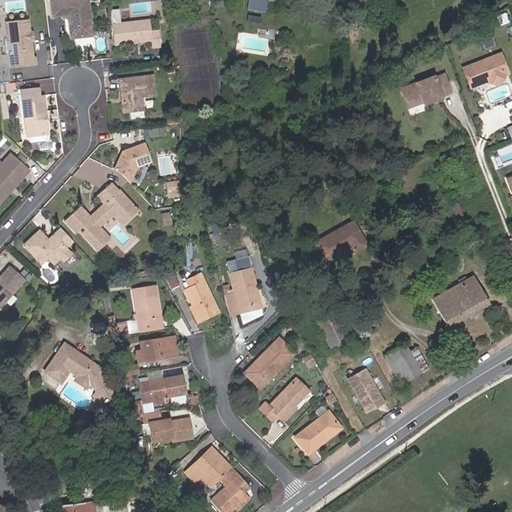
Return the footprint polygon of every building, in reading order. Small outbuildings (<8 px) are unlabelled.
[(8,10),(27,9),(26,0),(25,0),(8,1),(8,10)] [(55,0),(51,1),(53,15),(68,13),(71,37),(92,35),(87,0),(55,0)] [(249,0),(248,9),(267,10),(267,0),(249,0)] [(29,31),(28,18),(6,21),(8,35),(11,38),(12,51),(10,53),(11,67),(36,64),(35,55),(32,56),(30,40),(27,37),(27,34),(29,31)] [(149,19),(112,23),(115,44),(132,42),(134,40),(137,39),(139,41),(151,40),(152,46),(160,45),(158,30),(151,31),(149,19)] [(462,67),(470,90),(487,83),(495,87),(503,84),(506,76),(511,74),(502,52),(462,67)] [(407,110),(423,104),(424,107),(444,99),(443,97),(452,93),(445,72),(399,88),(407,110)] [(151,74),(119,79),(122,98),(125,98),(125,101),(123,101),(124,111),(138,109),(142,109),(143,108),(141,96),(154,93),(151,74)] [(34,87),(14,89),(18,116),(20,116),(23,137),(26,137),(31,136),(41,135),(44,134),(43,123),(40,121),(40,118),(42,116),(39,94),(35,95),(34,87)] [(138,109),(129,111),(131,118),(143,116),(142,109),(138,109)] [(123,152),(114,170),(121,174),(130,183),(137,168),(152,162),(146,144),(123,152)] [(9,154),(0,164),(0,196),(4,193),(3,189),(12,180),(15,180),(20,175),(22,176),(27,170),(9,154)] [(166,181),(168,198),(180,197),(178,180),(166,181)] [(96,197),(103,204),(118,189),(111,182),(96,197)] [(80,206),(69,216),(71,218),(66,223),(75,233),(77,231),(97,252),(111,238),(100,227),(113,214),(123,226),(138,211),(118,189),(103,204),(96,211),(97,213),(92,218),(90,216),(80,206)] [(172,225),(170,213),(160,214),(162,226),(172,225)] [(321,263),(348,248),(351,253),(363,246),(351,222),(311,244),(321,263)] [(72,242),(60,229),(47,240),(38,231),(23,244),(38,262),(41,262),(47,257),(53,263),(60,258),(62,261),(69,255),(64,249),(72,242)] [(230,274),(251,269),(250,259),(227,263),(230,274)] [(10,266),(0,277),(0,301),(3,304),(25,280),(10,266)] [(235,293),(225,296),(230,316),(240,313),(240,309),(257,305),(254,290),(257,290),(251,269),(230,274),(235,293)] [(173,272),(167,275),(172,286),(178,284),(173,272)] [(186,290),(194,307),(196,306),(202,321),(219,313),(201,274),(188,281),(191,288),(186,290)] [(447,326),(489,303),(474,276),(432,300),(447,326)] [(132,290),(139,331),(161,328),(154,286),(132,290)] [(261,307),(257,290),(254,290),(257,305),(240,309),(240,313),(261,307)] [(196,306),(194,307),(192,308),(198,322),(202,321),(196,306)] [(346,333),(341,325),(334,313),(316,325),(331,350),(349,339),(346,333)] [(350,339),(353,345),(381,329),(375,318),(364,324),(364,323),(346,333),(349,339),(350,339)] [(124,325),(115,326),(117,335),(126,334),(124,325)] [(92,342),(106,339),(105,333),(91,335),(92,342)] [(136,362),(167,358),(165,344),(173,343),(172,337),(138,343),(140,351),(134,352),(136,362)] [(253,369),(251,367),(245,373),(259,388),(266,381),(264,380),(273,371),(274,373),(293,353),(279,339),(265,353),(267,356),(253,369)] [(165,344),(167,358),(175,356),(173,343),(165,344)] [(420,374),(403,343),(382,354),(399,385),(420,374)] [(63,346),(49,365),(44,372),(59,382),(62,377),(67,371),(88,386),(99,371),(81,359),(63,346)] [(421,371),(429,368),(418,347),(411,350),(421,371)] [(265,353),(251,367),(253,369),(267,356),(265,353)] [(364,368),(346,378),(365,413),(384,402),(364,368)] [(264,380),(266,381),(268,383),(276,375),(274,373),(273,371),(264,380)] [(182,375),(148,382),(149,386),(139,388),(142,403),(152,401),(167,399),(166,396),(165,393),(171,392),(172,395),(185,392),(182,375)] [(282,419),(296,405),(294,403),(307,390),(294,377),(267,404),(265,402),(258,408),(271,419),(276,414),(282,419)] [(294,403),(296,405),(298,407),(311,393),(307,390),(294,403)] [(172,402),(186,400),(185,394),(171,395),(172,402)] [(129,402),(131,415),(142,413),(143,413),(141,400),(129,402)] [(143,413),(142,413),(144,424),(149,423),(152,441),(172,437),(173,441),(192,437),(189,419),(170,422),(169,418),(161,419),(160,410),(143,413)] [(326,436),(339,426),(329,412),(295,437),(304,450),(306,452),(312,447),(314,449),(329,438),(326,436)] [(341,428),(339,426),(326,436),(329,438),(341,428)] [(217,463),(222,458),(210,447),(184,472),(194,482),(200,477),(210,487),(228,470),(221,463),(219,464),(217,463)] [(230,467),(222,458),(217,463),(219,464),(221,463),(228,470),(230,467)] [(222,511),(228,511),(236,505),(247,495),(233,480),(238,475),(233,469),(226,475),(222,479),(228,485),(219,493),(211,501),(222,511)] [(149,479),(145,472),(139,475),(141,482),(149,479)] [(247,495),(236,505),(238,508),(249,498),(247,495)] [(61,506),(61,511),(97,511),(96,502),(84,502),(61,506)]
